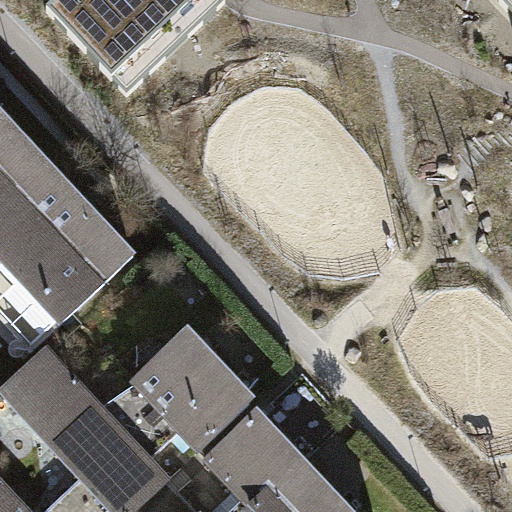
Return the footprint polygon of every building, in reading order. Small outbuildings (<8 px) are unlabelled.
[(63,0),(39,25),(103,87),(186,3),(182,0),(63,0)] [(511,0),(487,0),(511,26),(511,0)] [(0,126),(0,331),(25,359),(127,268),(0,126)] [(193,452),(243,405),(177,337),(127,386),(89,413),(38,364),(5,396),(84,479),(49,511),(119,511),(152,481),(136,464),(172,430),(193,452)] [(333,511),(247,419),(196,466),(230,502),(219,511),(333,511)] [(18,511),(0,492),(0,511),(18,511)]
